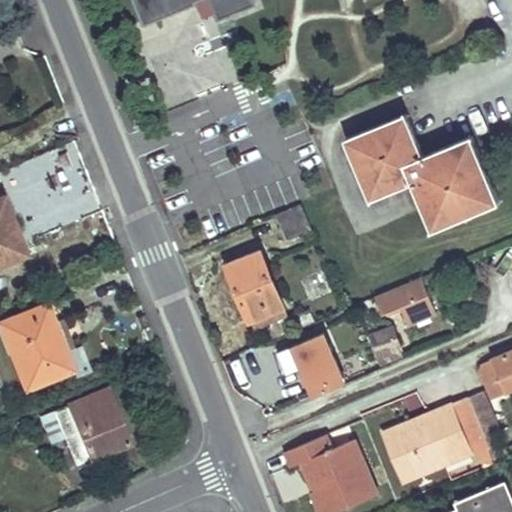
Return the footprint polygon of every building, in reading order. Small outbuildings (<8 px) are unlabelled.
[(250,0),(127,0),(141,32),(195,9),(193,5),(203,0),(204,0),(212,17),(214,24),(253,7),(250,0)] [(200,22),(212,17),(204,0),(203,0),(193,5),(195,9),(200,22)] [(425,150),(410,113),(347,139),(363,176),(425,150)] [(427,155),(425,150),(363,176),(373,199),(415,181),(436,228),(502,201),(476,135),(427,155)] [(17,228),(4,196),(0,197),(0,263),(11,260),(0,234),(17,228)] [(313,227),(302,201),(276,212),(288,237),(313,227)] [(27,253),(17,228),(0,234),(11,260),(27,253)] [(286,307),(263,252),(230,265),(251,319),(254,318),(257,326),(286,314),(283,307),(286,307)] [(438,311),(423,275),(377,294),(385,313),(405,305),(411,322),(438,311)] [(73,370),(46,304),(1,323),(27,389),(73,370)] [(406,356),(395,325),(372,333),(383,365),(406,356)] [(347,382),(325,331),(284,347),(293,371),(306,366),(319,395),(347,382)] [(511,350),(489,360),(496,380),(509,374),(511,383),(511,350)] [(129,442),(109,388),(42,415),(52,442),(66,436),(78,466),(95,461),(93,456),(129,442)] [(491,444),(477,409),(471,394),(439,408),(441,413),(417,423),(415,418),(387,430),(408,479),(435,468),(432,461),(457,451),(460,457),(491,444)] [(415,418),(417,423),(441,413),(439,408),(415,418)] [(355,438),(333,447),(327,433),(287,450),(294,465),(303,461),(309,458),(320,487),(315,489),(324,511),(334,511),(378,495),(355,438)] [(457,451),(432,461),(435,468),(460,457),(457,451)] [(309,458),(303,461),(315,489),(320,487),(309,458)] [(511,511),(511,490),(508,481),(457,502),(460,509),(451,511),(511,511)]
